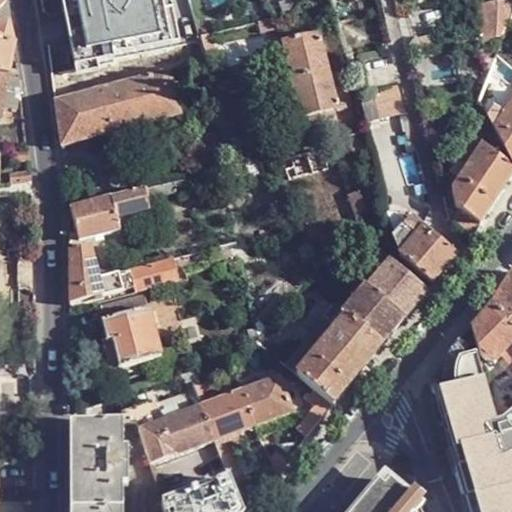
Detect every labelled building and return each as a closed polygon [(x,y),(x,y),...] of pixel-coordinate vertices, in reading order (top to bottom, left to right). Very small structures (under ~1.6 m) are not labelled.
[(493,40),(504,37),(511,17),(511,0),(510,0),(507,0),(501,0),(494,1),(485,4),(493,40)] [(0,72),(8,74),(13,45),(9,24),(4,24),(0,26),(0,72)] [(324,54),(319,35),(284,44),(303,120),(307,119),(337,111),(328,76),(324,54)] [(434,39),(405,44),(408,54),(436,49),(434,39)] [(208,64),(205,53),(181,58),(184,69),(208,64)] [(92,94),(56,103),(62,149),(181,118),(169,73),(92,94)] [(53,87),(56,103),(92,94),(87,78),(53,87)] [(408,113),(401,86),(372,93),(374,100),(375,101),(380,120),(408,113)] [(357,105),(364,124),(380,120),(374,100),(367,102),(357,105)] [(511,104),(503,116),(493,130),(511,162),(511,104)] [(493,109),(486,119),(493,130),(503,116),(493,109)] [(511,162),(493,130),(483,144),(453,191),(460,210),(482,226),(511,179),(511,162)] [(433,136),(430,141),(432,149),(437,152),(445,150),(448,144),(446,138),(440,134),(433,136)] [(27,153),(7,153),(8,165),(28,163),(27,153)] [(31,185),(30,175),(10,178),(11,188),(31,185)] [(142,190),(72,208),(81,243),(122,233),(119,220),(148,212),(142,190)] [(360,192),(349,196),(359,220),(366,207),(360,192)] [(393,210),(385,217),(390,233),(398,225),(393,210)] [(452,221),(474,239),(482,226),(460,210),(452,221)] [(411,218),(393,242),(399,258),(417,238),(424,228),(411,218)] [(399,258),(434,288),(459,258),(424,228),(417,238),(399,258)] [(71,252),(72,307),(106,297),(100,279),(97,264),(92,247),(71,252)] [(366,290),(390,261),(381,254),(358,283),(360,285),(366,290)] [(100,279),(117,274),(114,260),(97,264),(100,279)] [(172,260),(131,271),(133,281),(175,271),(172,260)] [(405,324),(429,294),(390,261),(366,290),(405,324)] [(100,279),(106,297),(125,292),(121,273),(117,274),(100,279)] [(511,274),(493,303),(511,326),(511,274)] [(357,301),(366,290),(360,285),(351,296),(357,301)] [(346,318),(383,350),(405,324),(366,290),(357,301),(343,316),(346,318)] [(101,309),(105,325),(149,312),(145,296),(101,309)] [(511,326),(493,303),(472,330),(473,332),(480,357),(486,363),(494,366),(511,346),(511,326)] [(343,316),(335,309),(285,368),(297,378),(346,318),(343,316)] [(149,312),(105,325),(102,326),(108,345),(102,346),(109,375),(163,360),(149,312)] [(297,378),(335,409),(383,350),(346,318),(297,378)] [(511,511),(511,415),(503,424),(498,425),(478,358),(471,359),(469,350),(461,343),(458,347),(453,354),(449,363),(447,371),(446,378),(446,391),(435,395),(437,401),(441,400),(447,425),(444,426),(452,455),(464,452),(469,470),(457,473),(466,505),(469,504),(480,501),(482,511),(511,511)] [(241,394),(256,428),(292,414),(279,379),(241,394)] [(202,409),(215,444),(256,428),(241,394),(202,409)] [(124,410),(124,424),(139,424),(143,432),(166,423),(158,400),(136,407),(124,410)] [(152,468),(215,444),(202,409),(201,410),(166,423),(143,432),(152,468)] [(124,424),(78,427),(77,511),(124,511),(124,489),(131,488),(130,451),(124,450),(124,424)] [(464,452),(452,455),(457,473),(469,470),(464,452)] [(164,511),(242,511),(230,481),(163,507),(164,511)] [(422,511),(424,510),(392,482),(385,490),(380,485),(357,511),(422,511)] [(482,511),(480,501),(469,504),(471,511),(482,511)]
